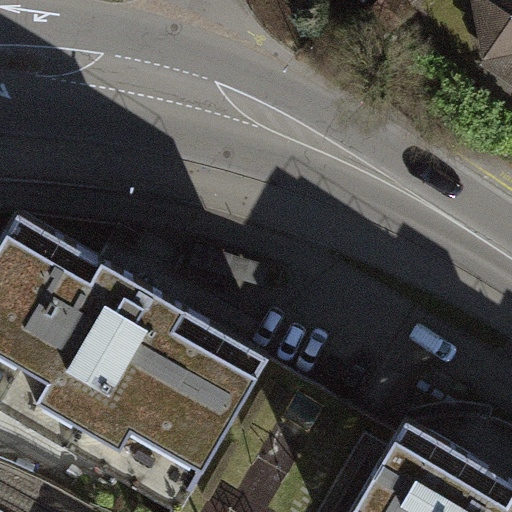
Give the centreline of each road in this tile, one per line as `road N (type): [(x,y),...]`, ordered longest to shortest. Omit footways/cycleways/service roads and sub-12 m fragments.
road 1 (secondary): [(175,83),(301,132),(511,255)]
road 2 (secondary): [(175,83),(0,20)]
road 3 (secondary): [(0,94),(175,83)]
